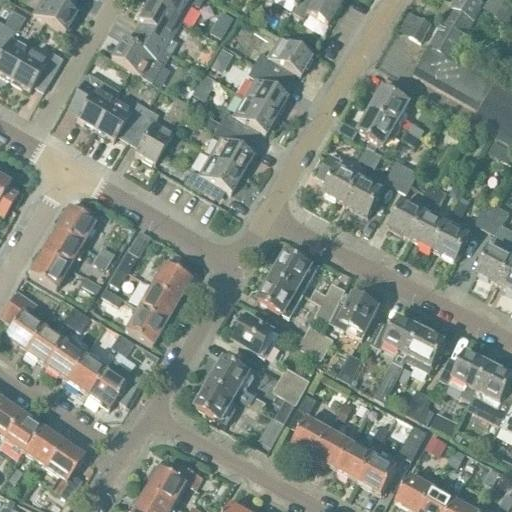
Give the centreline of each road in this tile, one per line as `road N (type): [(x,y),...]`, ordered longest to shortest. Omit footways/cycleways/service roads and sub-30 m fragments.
road 1 (residential): [(511,346),(269,218)]
road 2 (residential): [(395,0),(269,218)]
road 3 (residential): [(65,175),(233,275)]
road 4 (residential): [(321,511),(150,418)]
road 5 (residential): [(27,149),(116,0)]
road 6 (residential): [(233,275),(150,418)]
road 7 (residential): [(123,463),(0,384)]
road 8 (residential): [(0,287),(65,175)]
